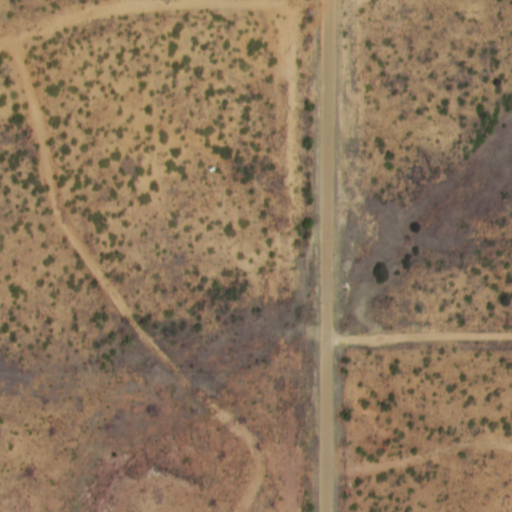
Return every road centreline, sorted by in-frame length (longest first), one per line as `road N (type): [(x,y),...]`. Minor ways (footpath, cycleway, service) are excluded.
road 1 (track): [(511,454),(490,448),(321,474),(244,431),(132,293),(0,22)]
road 2 (residential): [(320,511),(324,0)]
